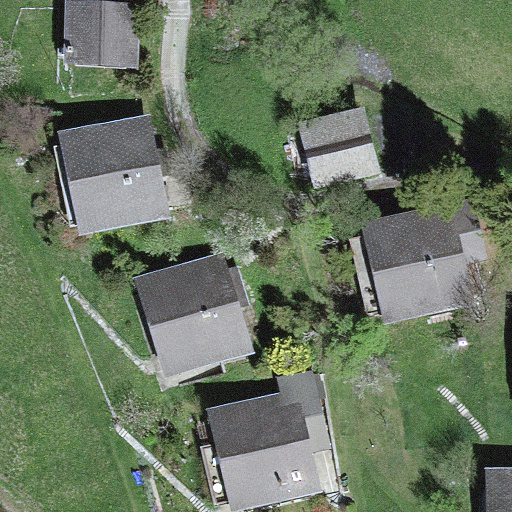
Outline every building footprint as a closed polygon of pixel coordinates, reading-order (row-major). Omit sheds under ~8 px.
[(143,21),(77,17),(74,72),(140,75),(143,21)] [(356,123),(307,135),(321,191),(370,179),(356,123)] [(142,135),(67,149),(84,235),(159,221),(142,135)] [(469,218),(379,242),(401,327),(491,304),(469,218)] [(225,270),(147,289),(172,387),(250,368),(225,270)] [(301,401),(219,422),(241,509),(323,488),(301,401)] [(511,511),(511,480),(499,481),(498,511),(511,511)]
